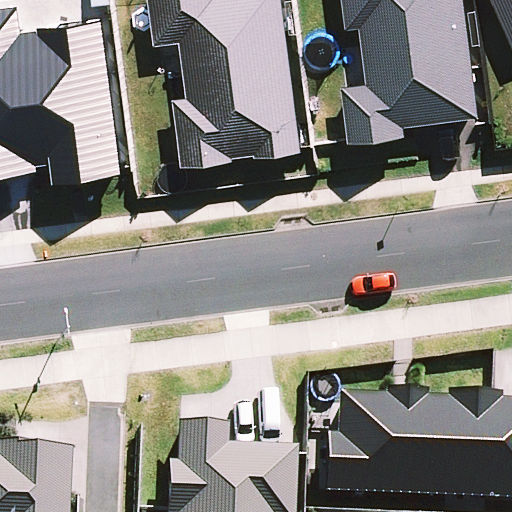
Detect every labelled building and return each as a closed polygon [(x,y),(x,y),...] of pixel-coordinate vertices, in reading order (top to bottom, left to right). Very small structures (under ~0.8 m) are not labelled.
[(21,0),(15,0),(0,2),(0,171),(56,164),(57,176),(126,167),(106,13),(25,24),(21,0)] [(153,0),(158,40),(183,37),(189,91),(177,92),(185,160),(306,145),(288,0),(153,0)] [(346,0),(350,24),(362,22),(370,76),(344,80),(352,133),(483,113),(465,0),(346,0)] [(511,0),(499,0),(511,30),(511,0)] [(511,503),(511,400),(329,392),(324,494),(511,503)] [(292,511),(296,448),(223,444),(224,428),(172,425),(166,511),(292,511)] [(0,511),(64,511),(65,452),(0,451),(0,511)]
